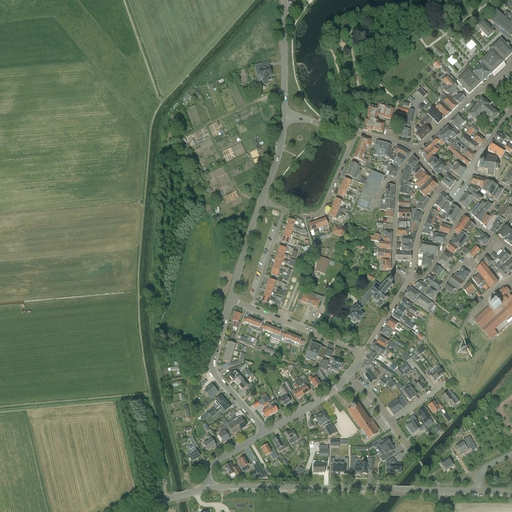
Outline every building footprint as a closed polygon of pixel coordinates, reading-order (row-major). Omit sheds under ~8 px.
[(511,24),(508,21),(497,11),(488,19),(493,24),(492,25),(499,31),(500,32),(508,38),(510,36),(511,33),(511,24)] [(511,24),(511,14),(511,16),(505,12),(502,16),(508,21),(511,24)] [(477,26),(482,32),(489,26),(483,20),(477,26)] [(494,32),(489,26),(482,32),(488,38),(494,32)] [(504,62),(511,54),(511,51),(501,40),(488,52),(490,53),(471,71),(469,70),(457,82),(469,95),(482,83),(482,84),(504,62)] [(442,65),(438,61),(434,65),(438,70),(442,66),(441,66),(442,65)] [(262,82),(263,82),(263,83),(264,84),(265,85),(267,85),(268,84),(268,83),(268,82),(268,81),(272,80),(271,76),(272,76),(270,67),(269,68),(267,63),(255,66),(257,75),(261,75),(262,82)] [(456,89),(458,87),(453,82),(453,83),(447,77),(446,78),(443,81),(447,86),(445,88),(442,85),(441,87),(447,94),(447,93),(449,95),(451,97),(453,95),(457,91),(456,89)] [(199,92),(197,93),(198,95),(205,93),(203,87),(198,89),(199,92)] [(427,94),(420,87),(417,90),(421,95),(424,98),(427,94)] [(442,102),(452,112),(458,106),(448,96),(447,98),(443,94),(438,98),(442,102)] [(459,105),(465,99),(460,94),(456,98),(454,99),(459,105)] [(473,119),(474,120),(476,121),(482,114),(492,122),(499,114),(489,106),(490,105),(482,98),(468,115),(473,119)] [(445,119),(452,112),(442,102),(435,109),(445,119)] [(380,130),(383,130),(383,129),(383,128),(384,124),(381,124),(378,123),(378,122),(376,119),(375,118),(376,114),(383,116),(383,118),(384,118),(391,120),(392,116),(390,116),(391,113),(393,113),(394,109),(386,107),(386,106),(385,106),(385,107),(382,106),(382,105),(378,104),(377,108),(370,106),(368,115),(369,115),(369,117),(368,117),(369,118),(368,120),(366,120),(363,130),(366,131),(371,132),(372,130),(379,132),(380,130)] [(397,111),(396,114),(402,116),(406,117),(409,110),(399,107),(398,107),(397,110),(406,113),(397,111)] [(432,120),(438,126),(441,122),(440,121),(442,118),(434,110),(433,109),(433,110),(431,112),(430,112),(427,115),(432,120)] [(408,113),(405,121),(408,122),(411,123),(413,115),(414,111),(409,110),(408,113)] [(459,115),(455,119),(458,123),(457,124),(458,125),(460,127),(465,122),(461,117),(459,115)] [(423,128),(421,131),(426,137),(431,132),(425,127),(427,125),(432,121),(427,116),(422,121),(421,122),(419,124),(423,128)] [(458,123),(455,119),(451,122),(457,129),(458,131),(459,130),(460,131),(462,129),(460,127),(458,125),(457,124),(458,123)] [(448,126),(442,132),(448,139),(451,137),(454,139),(460,134),(458,132),(454,128),(452,131),(448,126)] [(421,141),(426,137),(421,131),(417,127),(415,129),(418,132),(417,133),(418,133),(416,135),(421,141)] [(403,129),(400,137),(408,139),(409,138),(410,130),(403,129)] [(448,139),(442,132),(437,136),(441,141),(443,144),(444,143),(447,140),(448,141),(447,142),(449,144),(451,142),(448,139)] [(504,142),(506,139),(504,138),(498,134),(494,139),(496,141),(502,145),(504,142)] [(471,141),(464,135),(462,137),(459,141),(468,149),(472,152),(472,151),(473,152),(478,146),(471,141)] [(481,145),(485,140),(477,135),(474,139),(472,141),(477,145),(479,143),(481,145)] [(420,152),(427,163),(434,156),(439,151),(435,146),(439,143),(442,146),(444,145),(444,144),(444,143),(443,144),(441,141),(440,141),(436,137),(420,152)] [(364,138),(361,138),(361,139),(358,148),(354,158),(360,161),(364,163),(367,163),(370,165),(371,161),(372,157),(369,156),(368,160),(365,159),(365,156),(364,155),(366,146),(369,147),(371,141),(366,139),(364,138)] [(462,155),(462,154),(471,162),(475,154),(472,152),(468,149),(459,141),(456,145),(454,143),(452,145),(457,149),(457,150),(462,155)] [(380,162),(382,160),(382,157),(385,157),(386,151),(383,150),(383,149),(380,149),(381,143),(376,142),(375,148),(373,155),(378,156),(377,161),(380,162)] [(494,142),(493,142),(488,151),(502,159),(508,163),(511,159),(506,157),(507,156),(504,154),(506,152),(510,154),(511,150),(511,149),(510,148),(511,147),(507,145),(505,148),(494,142)] [(389,158),(391,146),(381,143),(380,149),(383,149),(383,150),(386,151),(385,157),(389,158)] [(448,149),(452,153),(457,158),(465,164),(467,166),(470,162),(462,155),(457,150),(457,149),(452,145),(448,149)] [(393,153),(398,156),(399,154),(407,159),(410,153),(399,147),(397,147),(394,152),(393,153)] [(398,168),(407,159),(399,154),(398,156),(393,153),(394,152),(391,152),(389,159),(392,161),(390,164),(398,168)] [(433,170),(441,162),(440,162),(434,156),(427,163),(433,170)] [(487,171),(487,175),(494,176),(495,172),(497,170),(498,169),(498,165),(496,162),(497,158),(485,156),(484,160),(480,160),(479,165),(479,166),(478,169),(478,170),(487,171)] [(401,181),(401,182),(408,183),(410,175),(409,175),(410,171),(418,163),(413,158),(407,166),(404,170),(401,181)] [(445,166),(441,162),(433,170),(433,171),(433,170),(437,175),(440,173),(441,174),(443,172),(444,171),(447,168),(445,166)] [(447,168),(457,176),(459,177),(462,173),(464,170),(465,170),(456,162),(453,166),(450,164),(447,168)] [(352,163),(349,169),(355,172),(360,174),(361,171),(359,170),(361,167),(357,166),(358,166),(352,163)] [(417,165),(418,163),(410,171),(409,175),(410,175),(411,173),(412,172),(415,175),(421,169),(417,165)] [(396,178),(398,169),(397,169),(388,166),(387,172),(389,172),(388,177),(396,178)] [(457,177),(457,176),(447,168),(444,171),(448,173),(446,176),(447,176),(443,182),(442,183),(450,190),(455,182),(458,178),(457,177)] [(360,174),(355,172),(349,169),(346,175),(352,178),(354,175),(355,175),(356,175),(359,177),(360,174)] [(430,179),(431,179),(422,170),(414,178),(418,182),(415,184),(420,189),(430,179)] [(511,183),(511,182),(511,170),(505,179),(502,183),(509,186),(511,183)] [(369,198),(373,199),(374,200),(384,177),(378,174),(371,171),(368,178),(365,185),(362,193),(361,195),(369,198)] [(482,188),(486,181),(472,177),(470,185),(482,188)] [(349,187),(351,182),(345,179),(342,184),(349,187)] [(420,192),(424,197),(425,197),(425,198),(426,198),(437,186),(436,185),(432,180),(431,179),(431,180),(419,191),(420,192)] [(484,195),(486,193),(491,196),(491,197),(497,200),(503,190),(497,186),(488,181),(487,181),(487,182),(482,191),(480,193),(484,195)] [(476,201),(479,203),(481,200),(482,199),(478,196),(476,195),(479,190),(470,185),(467,192),(459,203),(465,209),(466,209),(474,199),(476,201)] [(386,186),(385,193),(390,194),(390,192),(394,193),(395,186),(386,186)] [(409,195),(410,187),(400,186),(399,194),(409,195)] [(348,193),(346,192),(340,190),(338,195),(344,198),(345,195),(347,196),(348,193)] [(385,193),(385,200),(394,201),(394,195),(394,193),(390,192),(390,194),(385,193)] [(440,210),(447,198),(443,194),(441,195),(434,205),(440,209),(440,210)] [(365,205),(369,198),(361,195),(357,206),(369,211),(370,207),(365,205)] [(424,197),(422,199),(422,200),(416,209),(422,211),(423,212),(430,200),(426,198),(425,198),(425,197),(424,197)] [(447,214),(452,203),(447,198),(440,210),(447,214)] [(336,199),(334,205),(340,207),(342,202),(336,199)] [(393,211),(394,201),(385,200),(386,200),(386,205),(382,204),(382,210),(385,211),(387,211),(387,210),(393,211)] [(470,214),(474,218),(486,204),(484,202),(481,200),(479,203),(470,214),(470,213),(470,214)] [(486,204),(474,218),(486,229),(489,232),(499,216),(498,215),(492,211),(489,216),(486,214),(492,206),(487,203),(486,204)] [(498,215),(499,216),(500,215),(506,219),(506,220),(511,211),(511,208),(508,206),(509,205),(506,203),(505,204),(498,215)] [(340,207),(334,205),(331,210),(337,213),(340,207)] [(453,223),(460,212),(455,208),(455,207),(454,206),(453,206),(452,205),(447,214),(445,217),(453,223)] [(418,224),(422,212),(411,209),(411,223),(418,224)] [(329,216),(335,218),(336,219),(338,220),(339,217),(341,218),(342,215),(337,213),(331,210),(329,216)] [(436,218),(439,213),(432,210),(429,215),(436,218)] [(398,219),(410,219),(410,211),(398,211),(398,219)] [(429,215),(425,224),(432,227),(436,218),(429,215)] [(503,223),(506,219),(500,215),(499,216),(489,232),(494,236),(501,226),(503,223)] [(459,234),(461,232),(463,230),(470,220),(464,217),(457,226),(454,231),(459,234)] [(406,229),(406,220),(398,220),(397,228),(406,229)] [(470,235),(475,228),(469,222),(463,230),(470,235)] [(317,229),(315,223),(309,225),(311,231),(313,230),(314,234),(318,232),(317,229)] [(408,229),(408,230),(408,233),(411,233),(416,234),(418,225),(412,224),(412,223),(409,223),(409,229),(408,229)] [(435,227),(432,227),(425,224),(422,234),(424,234),(429,235),(430,233),(432,233),(435,227)] [(449,235),(452,228),(442,224),(440,229),(439,231),(449,235)] [(341,236),(343,230),(335,227),(333,234),(341,236)] [(511,231),(505,227),(498,235),(503,239),(504,238),(506,239),(504,241),(511,246),(511,231)] [(385,232),(383,242),(383,243),(391,244),(392,233),(385,232)] [(462,247),(467,240),(469,237),(461,232),(459,234),(456,239),(454,238),(451,242),(453,244),(458,248),(459,249),(460,249),(462,247)] [(484,246),(489,240),(484,236),(483,236),(483,235),(479,232),(477,234),(480,238),(475,244),(478,246),(481,243),(484,246)] [(402,237),(402,245),(412,245),(413,245),(416,234),(411,233),(411,234),(411,235),(410,235),(409,238),(402,237)] [(435,234),(434,233),(433,236),(432,243),(440,244),(444,245),(447,236),(438,235),(437,234),(435,234)] [(379,242),(380,236),(375,235),(374,237),(371,237),(370,241),(378,243),(379,242)] [(294,240),(290,239),(284,236),(282,242),(288,244),(292,245),(294,240)] [(391,251),(391,244),(383,243),(383,242),(380,242),(379,249),(391,251)] [(435,260),(437,256),(440,245),(434,244),(422,242),(421,242),(421,243),(419,254),(423,255),(422,266),(430,267),(430,261),(434,261),(434,259),(435,260)] [(447,249),(454,254),(458,249),(450,243),(447,249)] [(473,258),(480,251),(475,247),(469,254),(473,258)] [(465,256),(470,250),(464,248),(460,253),(463,254),(465,256)] [(391,260),(391,252),(378,250),(377,258),(379,258),(391,260)] [(503,265),(510,258),(503,252),(497,259),(500,261),(496,265),(497,265),(495,267),(497,270),(503,265)] [(411,261),(411,253),(396,253),(396,261),(411,261)] [(445,253),(441,258),(448,263),(453,255),(449,253),(448,255),(445,253)] [(493,253),(489,258),(494,262),(498,257),(493,253)] [(492,262),(493,262),(487,256),(483,262),(487,267),(493,262),(492,262)] [(324,274),(329,261),(321,258),(316,271),(324,274)] [(448,263),(441,258),(438,264),(441,266),(440,268),(444,270),(448,263)] [(511,258),(501,268),(498,271),(499,273),(503,277),(504,278),(507,274),(507,275),(511,270),(511,258)] [(382,270),(391,269),(391,260),(382,259),(382,270)] [(498,282),(503,277),(499,273),(495,277),(483,262),(476,271),(490,288),(490,289),(491,289),(490,289),(498,282),(499,282),(498,282)] [(437,280),(440,282),(446,272),(443,271),(436,266),(431,273),(438,278),(437,280)] [(454,275),(456,277),(464,282),(470,274),(462,268),(458,274),(457,272),(454,275)] [(482,283),(484,282),(478,274),(472,279),(478,287),(482,283)] [(458,291),(464,282),(456,277),(454,275),(448,284),(455,289),(458,291)] [(436,281),(437,280),(434,278),(434,279),(430,276),(424,283),(430,287),(431,286),(435,280),(436,281)] [(389,279),(389,280),(388,280),(387,280),(384,283),(381,287),(380,288),(378,291),(376,288),(372,293),(375,295),(373,297),(373,298),(373,301),(375,303),(379,303),(376,305),(380,308),(383,304),(384,303),(387,298),(385,296),(392,286),(391,285),(392,284),(393,282),(391,281),(389,279)] [(442,283),(440,282),(437,280),(436,281),(435,280),(431,286),(438,290),(442,283)] [(361,299),(362,300),(367,303),(367,304),(373,297),(375,295),(372,293),(376,288),(378,291),(380,288),(381,287),(375,282),(367,292),(361,299)] [(430,287),(424,283),(423,283),(422,282),(414,287),(421,292),(426,295),(431,287),(430,287)] [(451,294),(455,289),(448,284),(445,289),(451,294)] [(468,296),(476,290),(470,284),(463,290),(468,296)] [(431,287),(426,295),(432,299),(437,291),(431,287)] [(406,295),(414,302),(420,295),(411,288),(406,295)] [(511,298),(509,295),(510,293),(506,289),(505,290),(504,290),(494,299),(495,301),(488,306),(489,307),(474,320),(477,324),(488,336),(491,340),(498,334),(494,331),(509,317),(511,314),(511,298)] [(322,302),(323,298),(311,294),(311,295),(304,293),(301,302),(307,304),(309,305),(317,308),(318,305),(320,301),(322,302)] [(429,311),(434,305),(420,295),(414,302),(429,311)] [(326,308),(331,299),(327,297),(322,306),(326,308)] [(419,313),(415,310),(411,308),(412,307),(413,305),(404,299),(399,306),(409,312),(414,316),(420,319),(422,315),(419,313)] [(366,305),(367,303),(362,300),(360,302),(355,308),(354,308),(351,311),(352,312),(348,317),(353,321),(352,322),(355,325),(355,324),(357,322),(358,323),(364,316),(361,314),(362,313),(362,312),(361,311),(362,310),(361,310),(366,305)] [(399,307),(396,312),(399,314),(399,315),(402,317),(404,314),(408,317),(412,319),(414,316),(399,307)] [(399,314),(396,312),(392,317),(399,321),(400,322),(401,320),(405,322),(404,324),(413,329),(415,325),(407,320),(406,319),(402,317),(399,315),(399,314)] [(233,321),(235,321),(233,327),(238,329),(240,323),(238,323),(241,315),(236,314),(233,321)] [(252,329),(253,326),(255,321),(248,318),(247,319),(244,318),(243,322),(246,323),(249,325),(248,327),(252,329)] [(399,331),(401,328),(397,326),(398,324),(391,319),(387,325),(394,330),(395,328),(399,331)] [(264,326),(261,325),(262,324),(255,321),(253,326),(260,329),(260,328),(263,329),(264,326)] [(388,338),(389,338),(393,330),(386,326),(381,334),(388,338)] [(281,333),(281,331),(274,329),(272,334),(279,337),(279,336),(282,337),(284,334),(281,333)] [(291,344),(292,341),(294,337),(287,334),(287,335),(284,334),(282,337),(285,338),(285,339),(288,340),(287,342),(288,342),(287,343),(291,344)] [(380,336),(377,343),(385,348),(387,344),(395,349),(397,345),(392,342),(391,343),(380,336)] [(253,344),(250,342),(252,338),(248,337),(246,341),(245,344),(252,347),(253,344)] [(304,342),(300,340),(301,339),(294,337),(292,341),(299,344),(302,345),(304,342)] [(404,345),(395,339),(393,342),(402,348),(404,345)] [(228,343),(226,349),(234,351),(236,345),(228,343)] [(378,353),(382,356),(385,352),(389,355),(391,352),(376,343),(372,350),(378,353)] [(323,359),(324,355),(327,350),(312,344),(305,360),(315,363),(317,357),(323,359)] [(423,347),(422,345),(417,350),(421,354),(426,351),(423,347)] [(234,351),(226,349),(225,355),(232,357),(234,351)] [(374,360),(375,359),(378,360),(380,356),(378,354),(377,355),(371,351),(368,356),(374,360)] [(230,364),(232,357),(225,355),(223,361),(230,364)] [(378,363),(374,360),(368,356),(364,363),(371,366),(372,365),(375,367),(378,363)] [(330,357),(328,362),(329,362),(329,363),(332,365),(341,368),(342,369),(344,364),(343,363),(330,357)] [(329,362),(328,362),(322,360),(319,369),(327,372),(328,370),(338,373),(340,369),(341,369),(341,368),(332,365),(329,363),(329,362)] [(365,375),(371,384),(376,380),(379,376),(376,371),(373,373),(371,371),(372,368),(374,369),(375,367),(372,365),(371,366),(364,363),(360,369),(365,374),(365,375)] [(391,378),(394,373),(382,365),(379,370),(391,378)] [(438,369),(434,372),(439,378),(444,375),(440,369),(441,368),(438,365),(436,366),(438,369)] [(230,377),(234,382),(240,377),(236,372),(230,377)] [(430,377),(434,382),(439,378),(434,372),(430,374),(429,372),(427,374),(429,377),(430,377)] [(316,378),(314,380),(311,376),(308,378),(311,382),(310,382),(315,388),(321,385),(316,378)] [(234,382),(238,387),(244,381),(240,377),(234,382)] [(384,387),(388,381),(383,377),(378,383),(384,387)] [(413,383),(415,386),(420,393),(425,389),(422,385),(425,382),(421,377),(418,380),(420,382),(418,384),(415,381),(413,383)] [(248,386),(244,381),(238,387),(243,392),(247,388),(249,386),(248,386)] [(297,385),(303,396),(310,392),(306,386),(302,388),(299,383),(297,385)] [(286,395),(290,394),(285,385),(281,387),(286,395)] [(296,389),(297,391),(294,394),(297,399),(303,396),(297,385),(294,386),(296,389)] [(212,399),(218,393),(211,386),(205,391),(212,399)] [(410,401),(415,397),(412,392),(414,390),(412,387),(404,393),(410,401)] [(453,407),(459,402),(454,396),(452,398),(448,392),(441,397),(447,404),(448,403),(449,402),(453,407)] [(278,411),(275,405),(273,402),(269,404),(268,402),(270,401),(267,396),(263,399),(264,401),(267,407),(268,409),(272,415),(278,411)] [(215,412),(226,402),(221,397),(214,402),(217,405),(213,409),(208,413),(210,416),(215,412)] [(284,406),(291,403),(287,397),(281,400),(284,406)] [(398,400),(388,408),(394,416),(399,412),(401,411),(404,408),(406,407),(406,406),(406,405),(400,398),(398,400)] [(208,399),(202,404),(205,407),(211,402),(208,399)] [(217,414),(221,410),(223,409),(226,412),(231,407),(226,402),(215,412),(217,414)] [(439,409),(441,408),(439,404),(437,406),(434,403),(429,406),(434,413),(439,409)] [(375,432),(379,430),(372,421),(372,420),(371,419),(370,420),(359,404),(355,407),(354,405),(353,407),(351,408),(352,409),(348,411),(361,431),(363,430),(370,439),(377,434),(375,432)] [(272,415),(268,409),(262,413),(266,419),(272,415)] [(431,420),(424,410),(418,414),(425,424),(431,420)] [(320,426),(327,423),(328,426),(324,428),(330,437),(337,433),(331,424),(324,412),(315,418),(320,426)] [(443,416),(448,422),(451,420),(447,413),(443,416)] [(411,423),(406,426),(413,434),(419,430),(422,428),(416,419),(413,416),(407,421),(409,420),(411,423)] [(239,421),(236,423),(240,430),(246,427),(241,419),(239,417),(237,418),(239,421)] [(236,423),(231,426),(229,423),(225,425),(229,432),(232,430),(234,434),(240,430),(236,423)] [(226,434),(229,432),(225,425),(219,429),(222,434),(219,436),(223,443),(230,439),(226,434)] [(442,430),(438,425),(436,427),(433,429),(437,434),(442,430)] [(288,441),(290,445),(294,443),(298,440),(299,440),(296,436),(293,431),(289,433),(288,432),(283,435),(288,441)] [(187,454),(189,457),(192,462),(200,457),(197,452),(195,448),(198,446),(192,436),(191,437),(189,440),(192,445),(187,448),(189,452),(187,454)] [(216,446),(212,439),(210,436),(207,438),(209,441),(203,445),(207,451),(212,448),(213,449),(217,447),(216,446)] [(460,454),(467,450),(475,446),(470,437),(463,440),(464,441),(456,445),(460,454)] [(273,441),(278,450),(281,448),(283,450),(288,447),(284,441),(282,443),(279,438),(273,441)] [(383,450),(391,445),(391,444),(388,439),(379,445),(382,451),(383,450)] [(262,448),(262,449),(261,449),(266,457),(270,454),(273,460),(278,457),(273,449),(271,450),(268,445),(265,447),(264,447),(262,448)] [(392,446),(391,445),(383,450),(386,455),(382,457),(380,458),(383,462),(390,457),(388,454),(392,451),(395,450),(394,449),(395,449),(392,445),(392,446)] [(249,465),(245,457),(238,461),(241,465),(239,466),(241,469),(243,468),(245,473),(249,470),(247,466),(249,465)] [(393,458),(388,462),(390,464),(390,472),(391,472),(391,473),(394,473),(401,473),(402,465),(397,465),(393,458)] [(330,459),(330,467),(333,467),(333,474),(339,474),(339,462),(334,462),(334,459),(330,459)] [(339,462),(339,474),(345,474),(345,468),(348,468),(348,459),(344,459),(344,462),(339,462)] [(446,472),(454,467),(449,459),(441,464),(446,472)] [(313,465),(313,473),(318,473),(321,473),(325,473),(325,466),(327,466),(327,462),(323,462),(323,465),(318,465),(313,465)] [(223,468),(228,477),(234,474),(235,476),(241,473),(238,467),(234,469),(231,463),(223,468)] [(265,477),(258,463),(253,466),(261,479),(265,477)] [(299,467),(295,477),(300,478),(303,469),(299,467)]
